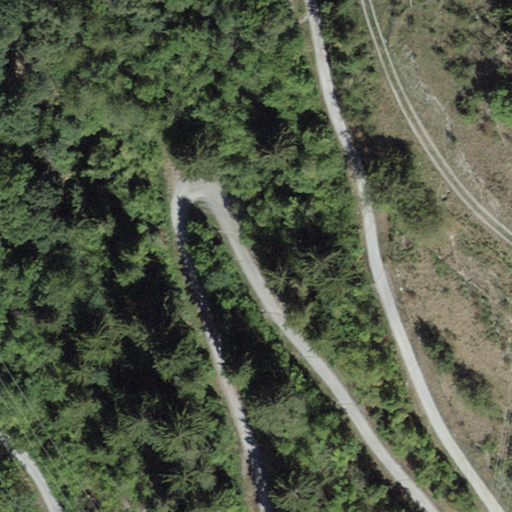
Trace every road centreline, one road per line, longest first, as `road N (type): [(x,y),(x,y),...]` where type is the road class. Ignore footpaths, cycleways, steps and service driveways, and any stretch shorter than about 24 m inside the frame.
road 1 (track): [(267,511),(178,223),(185,191),(198,190),(218,198),(283,321),(426,511)]
road 2 (track): [(495,511),(448,449),(388,308),(366,200),(326,90),(307,0)]
